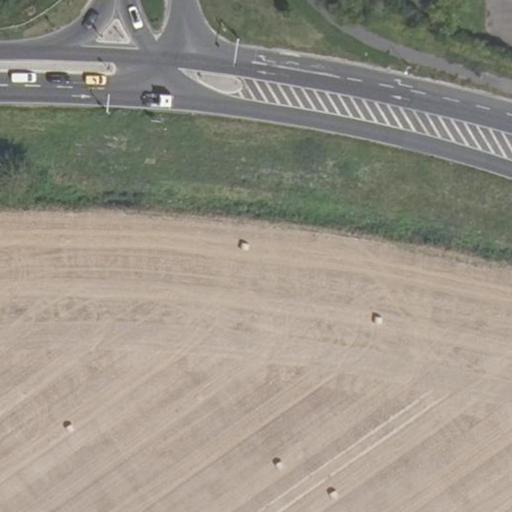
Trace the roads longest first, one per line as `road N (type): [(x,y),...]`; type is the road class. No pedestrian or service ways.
road 1 (primary): [(511,109),(222,49),(201,38),(186,7)]
road 2 (primary): [(511,125),(272,73),(177,65)]
road 3 (primary): [(187,100),(445,148),(511,172)]
road 4 (primary): [(0,95),(187,100)]
road 5 (primary): [(0,79),(110,81),(162,73)]
road 6 (primary): [(152,63),(11,54)]
